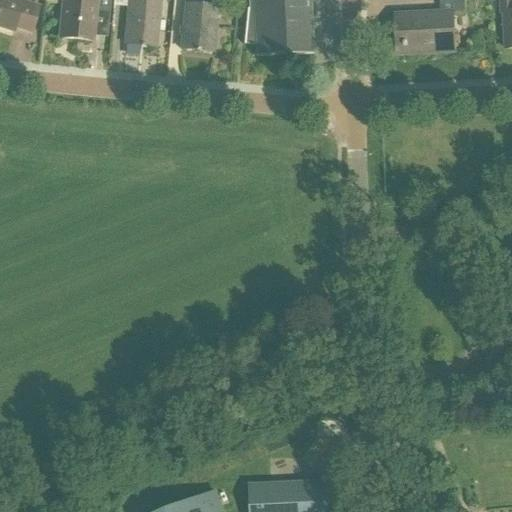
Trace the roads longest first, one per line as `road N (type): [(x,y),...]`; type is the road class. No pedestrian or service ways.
road 1 (unclassified): [(0,494),(367,341)]
road 2 (residential): [(355,107),(26,84),(0,75)]
road 3 (residential): [(363,235),(425,234),(453,253),(472,323),(469,355),(453,370)]
road 4 (tertiary): [(372,511),(367,341)]
road 5 (residential): [(355,107),(511,98)]
road 6 (tertiary): [(363,235),(355,107)]
